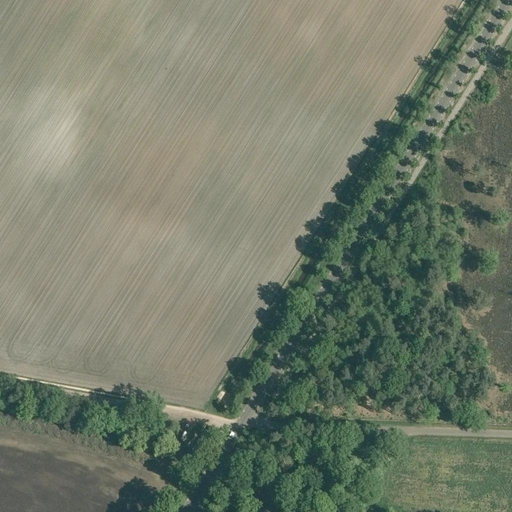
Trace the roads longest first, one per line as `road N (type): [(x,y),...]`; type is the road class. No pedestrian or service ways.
road 1 (tertiary): [(241,427),(511,0)]
road 2 (unclassified): [(511,434),(241,427)]
road 3 (track): [(0,383),(241,427)]
